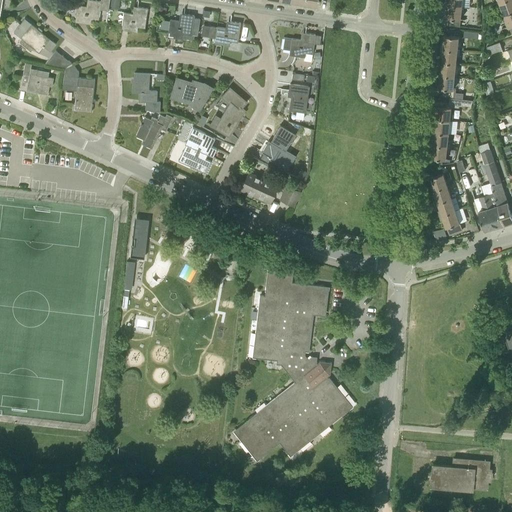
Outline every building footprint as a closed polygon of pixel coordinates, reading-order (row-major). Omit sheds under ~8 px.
[(75,17),(75,21),(90,23),(91,19),(98,20),(100,9),(108,10),(109,0),(100,0),(101,1),(95,0),(90,0),(90,7),(77,5),(75,17)] [(119,9),(120,0),(111,0),(110,8),(119,9)] [(511,0),(504,0),(500,2),(504,14),(511,10),(511,0)] [(462,6),(448,4),(447,18),(449,18),(448,25),(460,26),(462,6)] [(122,24),(121,28),(137,31),(137,26),(145,27),(148,8),(137,6),(136,14),(124,12),(122,24)] [(169,29),(168,35),(183,38),(184,33),(191,35),(194,15),(184,14),(183,21),(170,19),(170,20),(169,29)] [(30,24),(24,19),(25,19),(24,18),(14,32),(21,39),(20,41),(31,50),(32,48),(38,52),(43,46),(50,51),(56,44),(55,43),(55,44),(49,39),(50,39),(49,38),(49,39),(31,24),(30,24)] [(169,29),(170,20),(160,19),(158,27),(169,29)] [(238,42),(241,23),(230,21),(229,29),(209,25),(208,36),(215,37),(214,43),(229,45),(230,40),(238,42)] [(285,38),(283,48),(290,49),(289,54),(304,57),(305,52),(313,53),(316,34),(305,33),(304,40),(292,38),(292,39),(285,38)] [(445,35),(443,48),(458,50),(459,36),(445,35)] [(489,53),(503,49),(500,41),(489,45),(489,53)] [(458,50),(443,48),(442,61),(456,63),(458,50)] [(63,67),(72,62),(56,50),(45,63),(63,67)] [(456,63),(442,61),(441,74),(455,75),(456,63)] [(25,63),(20,89),(48,94),(49,86),(52,86),(53,78),(48,77),(49,72),(30,68),(31,64),(25,63)] [(65,68),(62,89),(76,90),(74,110),(91,112),(95,79),(78,78),(78,77),(79,72),(74,64),(65,68)] [(133,81),(132,91),(139,92),(139,101),(146,101),(146,110),(160,112),(161,102),(156,102),(156,90),(148,90),(149,73),(135,73),(134,81),(133,81)] [(455,75),(441,74),(439,87),(442,87),(442,96),(450,97),(455,97),(456,87),(454,87),(455,75)] [(177,78),(171,97),(192,103),(191,105),(199,109),(212,87),(204,83),(203,85),(177,78)] [(290,84),(289,90),(294,91),(293,94),(292,94),(290,109),(305,111),(308,86),(290,84)] [(226,112),(217,127),(229,134),(243,110),(241,107),(245,102),(230,89),(223,96),(234,105),(228,114),(226,112)] [(473,99),(455,97),(450,97),(449,103),(472,105),(473,99)] [(436,118),(450,120),(453,120),(454,113),(451,113),(452,106),(446,106),(447,103),(438,102),(436,118)] [(145,117),(136,135),(147,140),(145,144),(152,147),(162,125),(168,127),(172,117),(167,114),(165,117),(160,114),(157,120),(152,117),(151,120),(145,117)] [(450,120),(436,118),(435,131),(449,132),(450,120)] [(178,159),(205,172),(210,161),(199,156),(201,151),(213,156),(216,148),(208,144),(212,135),(190,125),(182,142),(195,148),(193,153),(183,149),(178,159)] [(268,140),(261,152),(272,158),(276,153),(282,157),(295,134),(280,125),(271,141),(268,140)] [(449,132),(435,131),(433,144),(448,145),(449,132)] [(478,145),(481,152),(484,161),(494,192),(504,224),(511,221),(511,214),(491,149),(488,142),(478,145)] [(448,145),(433,144),(431,164),(442,164),(443,159),(446,159),(448,145)] [(258,161),(253,158),(248,167),(253,170),(258,161)] [(430,177),(434,190),(448,185),(442,167),(431,171),(433,176),(430,177)] [(247,176),(242,189),(269,201),(277,185),(254,175),(252,178),(247,176)] [(288,184),(281,199),(294,205),(301,190),(288,184)] [(448,185),(434,190),(438,202),(452,197),(448,185)] [(504,224),(494,192),(490,194),(490,193),(484,195),(495,227),(504,224)] [(495,227),(484,195),(479,196),(481,200),(476,202),(485,230),(495,227)] [(452,197),(438,202),(442,214),(456,210),(452,197)] [(456,210),(442,214),(446,227),(448,226),(450,234),(462,230),(456,210)] [(132,250),(140,251),(143,226),(135,225),(134,235),(131,235),(131,240),(133,240),(132,250)] [(439,241),(449,238),(445,227),(435,230),(439,241)] [(128,260),(126,287),(134,288),(136,260),(128,260)] [(295,382),(233,431),(257,460),(279,442),(290,456),(352,407),(329,377),(328,378),(327,376),(330,374),(331,362),(320,361),(317,363),(312,356),(308,359),(305,355),(305,351),(309,351),(313,314),(325,316),(329,286),(292,282),(293,270),(268,267),(265,296),(260,295),(252,357),(276,360),(276,364),(281,364),(295,382)] [(511,327),(503,330),(510,350),(511,349),(511,327)] [(301,447),(304,452),(314,444),(311,440),(301,447)] [(432,464),(430,486),(471,489),(471,487),(487,489),(487,481),(489,482),(490,478),(491,478),(492,473),(490,473),(491,469),(488,469),(489,461),(453,458),(452,466),(432,464)]
